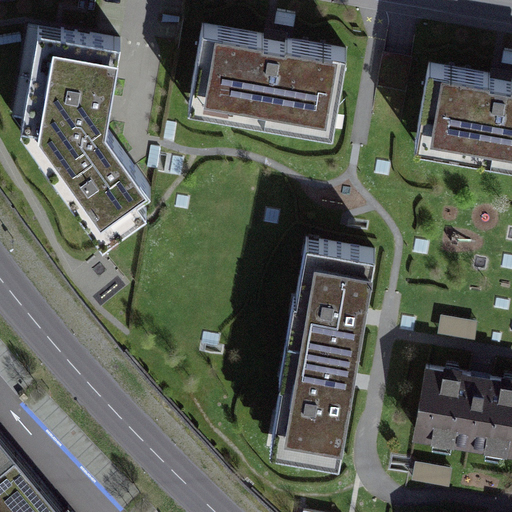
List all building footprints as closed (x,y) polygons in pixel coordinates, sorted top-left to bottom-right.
[(126,37),(35,21),(17,125),(103,250),(153,211),(146,200),(160,191),(111,127),(126,37)] [(345,49),(204,28),(192,108),(332,130),(345,49)] [(511,76),(429,63),(417,144),(511,158),(511,76)] [(376,248),(308,237),(271,449),(339,461),(376,248)] [(511,382),(486,378),(426,369),(416,432),(511,447),(511,382)] [(70,511),(0,426),(0,511),(70,511)] [(450,480),(453,462),(415,457),(412,476),(450,480)]
